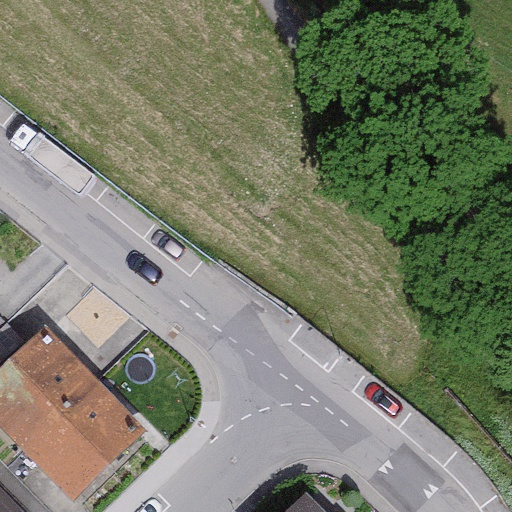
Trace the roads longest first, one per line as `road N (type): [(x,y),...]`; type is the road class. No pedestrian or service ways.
road 1 (residential): [(300,389),(0,153)]
road 2 (residential): [(450,511),(300,389)]
road 3 (residential): [(175,511),(300,389)]
